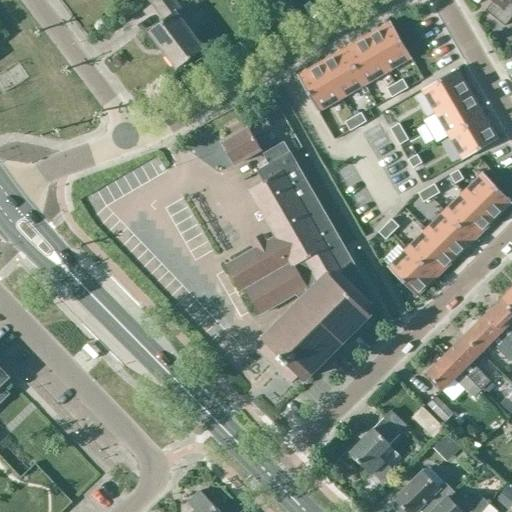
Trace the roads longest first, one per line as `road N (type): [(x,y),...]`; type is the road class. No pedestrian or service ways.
road 1 (residential): [(271,477),(511,235)]
road 2 (tertiary): [(271,477),(69,272)]
road 3 (residential): [(137,137),(389,0)]
road 4 (residential): [(0,302),(148,453),(153,470)]
road 5 (residential): [(137,137),(34,0)]
road 6 (residential): [(13,194),(65,162),(137,137)]
road 7 (residential): [(511,116),(446,0)]
